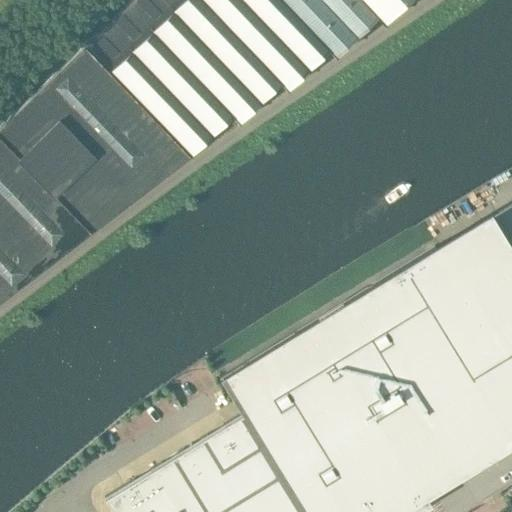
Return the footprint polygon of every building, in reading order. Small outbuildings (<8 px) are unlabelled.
[(133,0),(0,129),(0,296),(204,139),(207,143),(240,121),(280,82),(286,88),(328,48),(335,55),(376,15),(383,22),(406,0),(133,0)] [(511,308),(511,240),(492,206),(434,245),(470,305),(511,308)] [(402,511),(511,445),(511,308),(470,305),(434,245),(275,342),(219,377),(241,413),(227,421),(282,511),(402,511)] [(282,511),(227,421),(179,451),(216,511),(282,511)] [(216,511),(179,451),(104,496),(114,511),(120,511),(129,507),(131,511),(216,511)]
